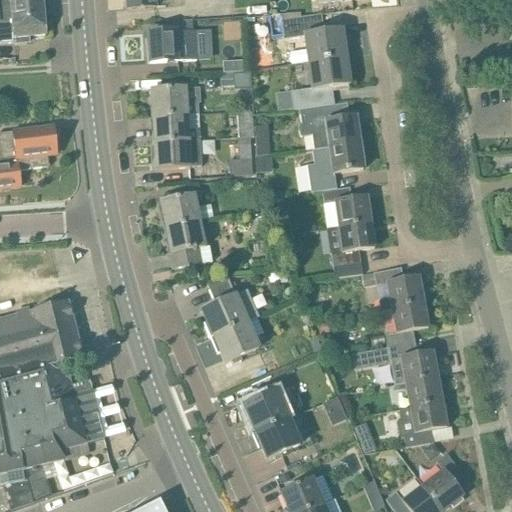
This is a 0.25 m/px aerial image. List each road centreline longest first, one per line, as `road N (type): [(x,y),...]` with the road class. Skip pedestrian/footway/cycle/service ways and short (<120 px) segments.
road 1 (residential): [(428,9),(384,27),(376,42),(405,245),(423,254),(475,245)]
road 2 (residential): [(249,511),(164,316),(122,282)]
road 3 (secondary): [(211,511),(162,405),(122,282)]
road 4 (residential): [(428,9),(475,245)]
road 5 (secondary): [(106,217),(83,0)]
road 6 (residential): [(475,245),(511,380)]
